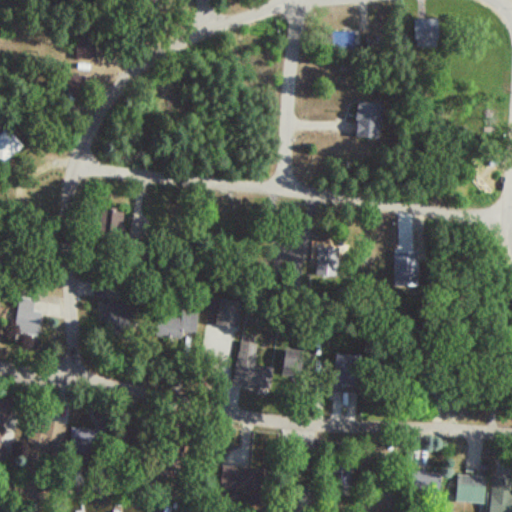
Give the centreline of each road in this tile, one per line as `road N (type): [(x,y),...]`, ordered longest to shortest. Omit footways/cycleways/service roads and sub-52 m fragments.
road 1 (residential): [(0,359),(309,419),(511,429),(511,188)]
road 2 (residential): [(509,223),(81,157)]
road 3 (residential): [(76,369),(70,187),(81,157),(126,76),(209,27)]
road 4 (residential): [(281,185),(301,0)]
